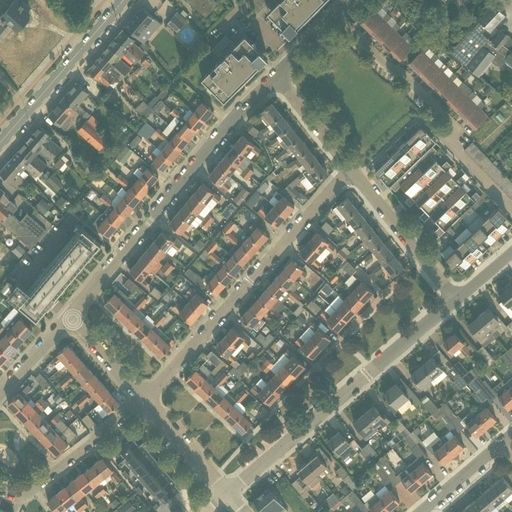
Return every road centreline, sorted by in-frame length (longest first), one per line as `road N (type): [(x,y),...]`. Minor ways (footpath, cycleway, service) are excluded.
road 1 (residential): [(69,315),(277,76)]
road 2 (residential): [(145,400),(352,168)]
road 3 (residential): [(227,493),(454,304)]
road 4 (residential): [(335,14),(454,130),(443,140),(511,212)]
road 5 (secondary): [(0,143),(123,0)]
road 6 (residential): [(0,488),(27,492),(145,400)]
road 7 (residential): [(419,257),(303,378)]
road 8 (residential): [(227,493),(145,400)]
